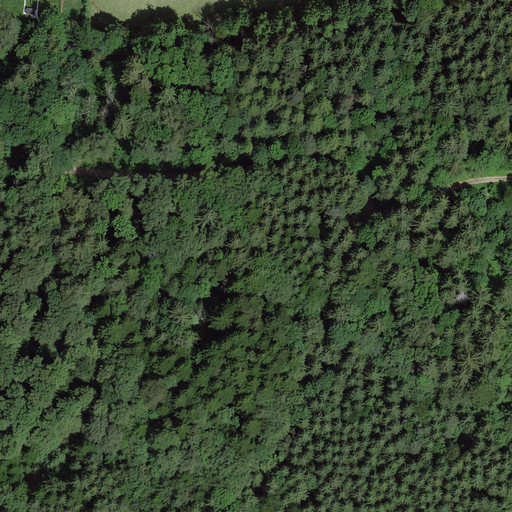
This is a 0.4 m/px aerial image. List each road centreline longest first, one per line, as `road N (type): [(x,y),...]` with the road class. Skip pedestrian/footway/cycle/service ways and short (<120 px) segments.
road 1 (track): [(0,163),(173,179),(315,166),(345,174),(361,189),(366,207),(258,511)]
road 2 (track): [(366,207),(387,162),(432,169),(511,163)]
